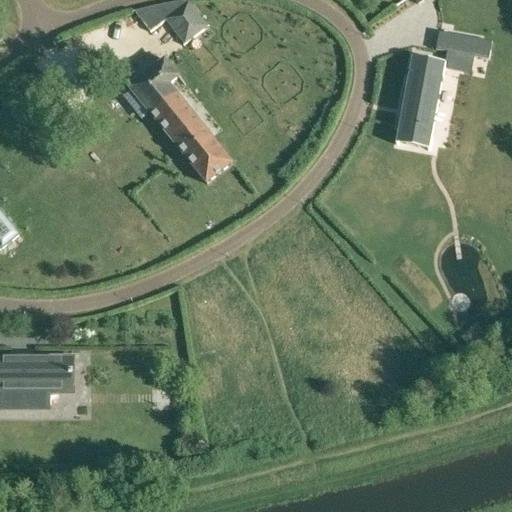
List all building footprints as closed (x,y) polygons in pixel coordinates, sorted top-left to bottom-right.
[(195,1),(172,20),(195,50),(219,31),(195,1)] [(148,9),(135,12),(151,33),(189,4),(188,2),(181,2),(168,4),(148,9)] [(492,44),(439,34),(436,51),(489,61),(492,44)] [(166,62),(131,90),(159,124),(208,186),(234,166),(185,104),(171,86),(180,79),(166,62)] [(444,68),(411,63),(399,135),(400,135),(401,133),(407,134),(404,149),(429,153),(428,155),(430,155),(444,68)] [(0,215),(0,246),(15,234),(0,215)] [(482,350),(469,334),(462,339),(474,355),(475,356),(482,351),(482,350)] [(16,356),(17,361),(0,361),(0,396),(49,396),(69,396),(69,361),(29,361),(29,356),(16,356)]
